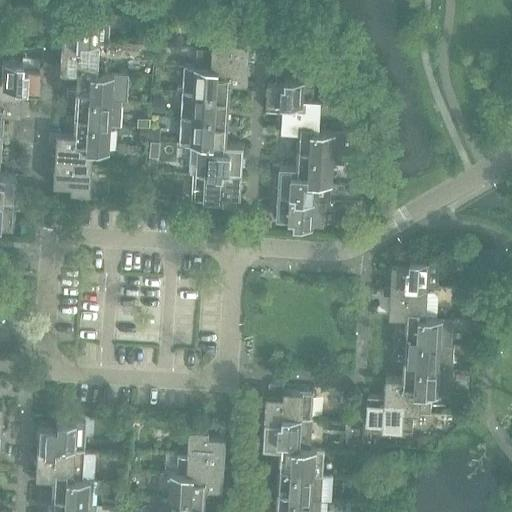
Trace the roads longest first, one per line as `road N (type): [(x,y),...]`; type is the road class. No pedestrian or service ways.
road 1 (residential): [(43,373),(226,384),(232,248)]
road 2 (residential): [(43,373),(52,239),(232,248)]
road 3 (residential): [(232,248),(353,250),(511,162)]
